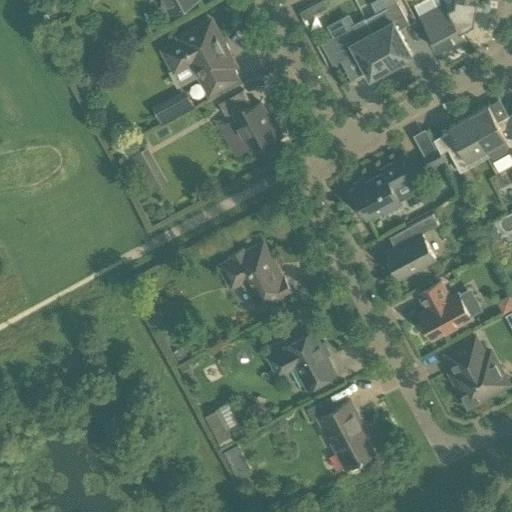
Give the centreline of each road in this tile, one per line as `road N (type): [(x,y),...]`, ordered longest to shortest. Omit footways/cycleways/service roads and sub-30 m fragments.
road 1 (residential): [(340,145),(304,166),(297,185),(439,443),(460,449),(511,421)]
road 2 (residential): [(508,65),(340,145)]
road 3 (residential): [(340,145),(262,0)]
